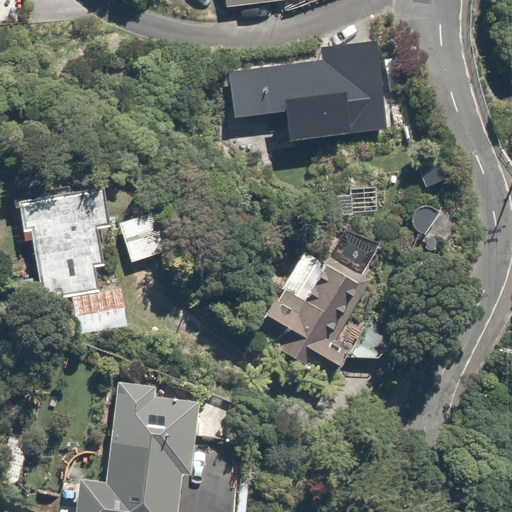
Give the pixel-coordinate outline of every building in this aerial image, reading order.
[(324,50),(325,61),(230,75),(237,122),(292,114),(297,146),(391,132),(382,72),(411,67),(409,51),(407,38),(324,50)] [(102,169),(10,185),(15,212),(22,210),(44,336),(133,321),(127,287),(103,291),(99,269),(106,268),(100,234),(113,232),(102,169)] [(157,213),(117,225),(128,261),(168,249),(157,213)] [(303,364),(312,348),(347,367),(355,352),(381,367),(405,325),(345,291),(356,272),(328,255),(323,262),(305,252),(268,314),(290,327),(277,349),(303,364)] [(228,390),(119,379),(109,482),(81,479),(78,511),(183,511),(187,471),(193,472),(196,439),(223,442),(228,390)]
